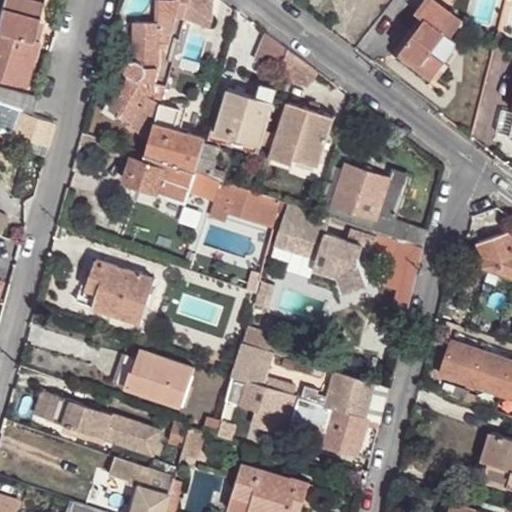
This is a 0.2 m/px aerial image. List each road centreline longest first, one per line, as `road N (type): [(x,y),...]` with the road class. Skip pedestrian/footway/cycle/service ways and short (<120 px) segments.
road 1 (unclassified): [(101,0),(0,376)]
road 2 (unclassified): [(466,156),(374,511)]
road 3 (residential): [(466,156),(255,0)]
